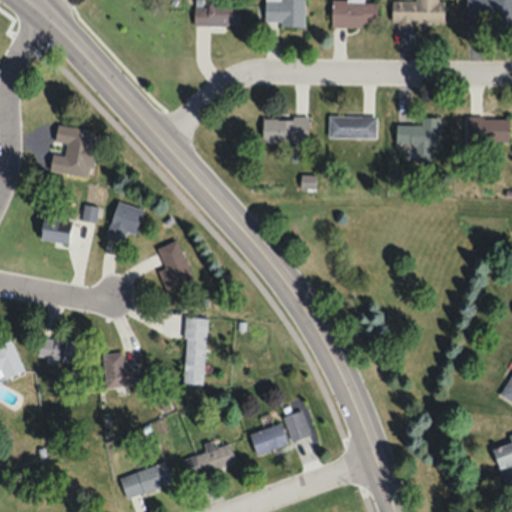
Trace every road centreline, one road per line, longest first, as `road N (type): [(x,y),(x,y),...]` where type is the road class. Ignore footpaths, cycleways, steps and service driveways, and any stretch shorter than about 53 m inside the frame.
road 1 (tertiary): [(392,511),(351,402),(289,294),(21,0)]
road 2 (residential): [(158,144),(205,104),(261,76),(511,79)]
road 3 (residential): [(0,197),(18,66),(61,0)]
road 4 (residential): [(375,465),(244,511)]
